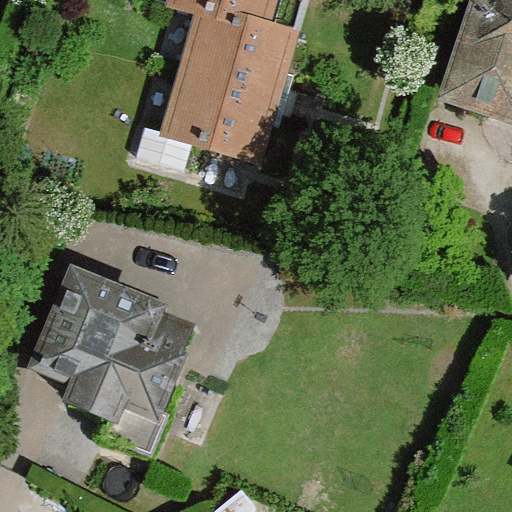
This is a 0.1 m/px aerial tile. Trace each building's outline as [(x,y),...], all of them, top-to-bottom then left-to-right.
[(204,14),(265,32),(273,0),(178,0),(176,6),(204,14)] [(511,0),(490,0),(458,95),(511,113),(511,0)] [(204,14),(188,75),(276,101),(293,40),(265,32),(204,14)] [(258,162),(276,101),(188,75),(170,137),(258,162)] [(77,280),(40,369),(82,387),(74,403),(111,419),(119,402),(156,417),(157,413),(190,334),(157,320),(160,314),(77,280)] [(119,402),(111,419),(103,440),(153,460),(170,419),(157,413),(156,417),(119,402)]
